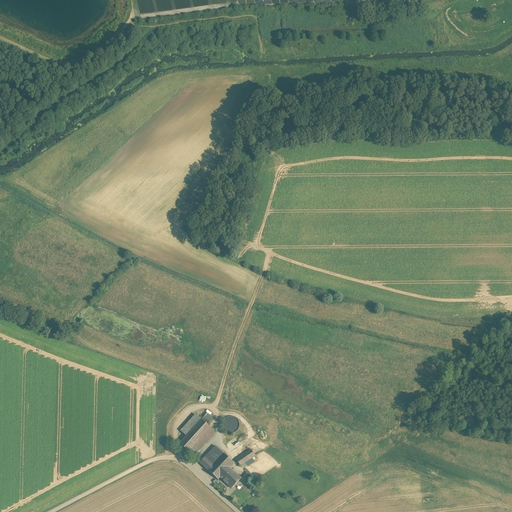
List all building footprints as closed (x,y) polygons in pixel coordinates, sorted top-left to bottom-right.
[(211,417),(207,413),(201,420),(206,424),(211,417)] [(196,415),(181,431),(186,436),(201,419),(196,415)] [(186,436),(179,443),(189,453),(193,448),(208,432),(211,429),(206,424),(201,420),(201,419),(186,436)] [(208,432),(193,448),(197,452),(212,436),(208,432)] [(215,446),(204,457),(212,465),(223,453),(215,446)] [(197,452),(193,448),(189,453),(193,457),(197,452)] [(251,449),(236,460),(240,466),(255,456),(251,449)] [(223,453),(212,465),(204,457),(200,463),(218,480),(229,467),(234,463),(223,453)] [(229,467),(220,477),(231,488),(241,478),(229,467)]
